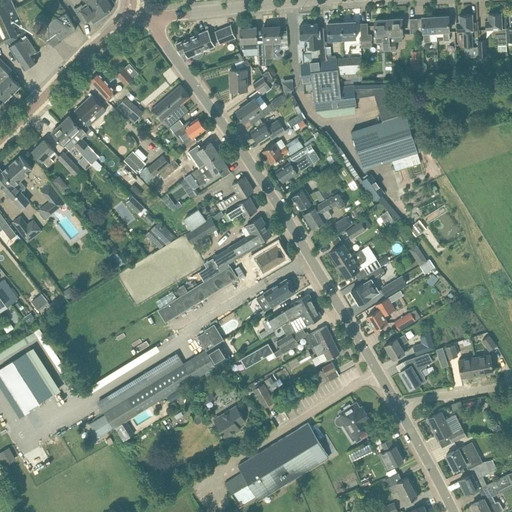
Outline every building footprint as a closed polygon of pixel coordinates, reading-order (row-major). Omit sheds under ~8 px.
[(0,0),(0,41),(4,40),(6,44),(7,43),(9,46),(25,69),(38,60),(34,54),(40,49),(39,47),(38,47),(23,25),(11,0),(0,0)] [(86,0),(88,2),(82,6),(81,4),(75,8),(84,22),(88,20),(115,3),(112,0),(86,0)] [(55,32),(61,38),(76,28),(66,12),(51,22),(51,20),(51,19),(51,17),(50,16),(49,15),(49,14),(47,13),(46,12),(45,12),(43,12),(42,12),(41,12),(39,13),(38,13),(37,14),(36,15),(36,17),(35,18),(35,19),(35,21),(35,22),(36,23),(37,25),(38,26),(39,26),(40,27),(41,28),(43,28),(49,42),(50,41),(48,37),(55,32)] [(501,12),(488,13),(488,20),(485,20),(486,29),(491,29),(491,36),(493,37),(497,37),(497,45),(505,44),(505,41),(507,41),(506,28),(502,28),(501,12)] [(456,22),(457,31),(463,31),(465,57),(472,57),(478,57),(478,56),(478,46),(472,46),(471,30),(473,30),(472,14),(459,15),(459,22),(456,22)] [(449,30),(449,25),(449,15),(436,16),(436,33),(443,33),(444,40),(450,40),(449,30)] [(437,40),(436,33),(436,16),(422,17),(423,32),(424,41),(430,41),(437,40)] [(402,33),(402,28),(401,18),(389,19),(391,49),(391,51),(396,51),(396,48),(396,40),(402,40),(402,33)] [(410,33),(419,33),(418,18),(409,18),(410,33)] [(384,49),(391,49),(389,19),(375,20),(376,42),(383,41),(384,49)] [(356,38),(356,31),(355,21),(342,22),(343,39),(356,38)] [(329,40),(343,39),(342,22),(328,22),(329,40)] [(264,26),(263,26),(264,36),(264,40),(264,42),(266,64),(268,64),(270,63),(272,61),(272,59),(272,57),(274,57),(273,40),(280,39),(280,35),(280,32),(279,25),(270,26),(270,23),(263,24),(264,26)] [(302,24),(300,24),(301,33),(301,36),(301,35),(301,38),(308,37),(308,44),(304,44),(304,50),(302,50),(302,62),(327,60),(326,58),(326,55),(326,46),(325,46),(324,37),(323,27),(317,27),(317,23),(308,24),(308,23),(302,23),(302,24)] [(360,23),(361,47),(371,46),(371,39),(372,39),(372,34),(368,34),(368,23),(360,23)] [(215,31),(219,40),(220,43),(235,37),(230,25),(215,31)] [(256,27),(240,28),(241,38),(241,42),(242,48),(258,47),(257,43),(257,37),(256,27)] [(214,46),(207,30),(176,43),(180,53),(181,53),(183,59),(192,55),(193,56),(194,57),(197,57),(199,57),(201,56),(202,54),(202,52),(202,51),(214,46)] [(486,39),(477,40),(478,46),(478,56),(487,55),(486,39)] [(264,42),(257,43),(258,47),(258,56),(259,65),(266,65),(266,64),(264,42)] [(361,56),(344,57),(345,77),(346,80),(362,80),(361,56)] [(0,82),(11,94),(21,85),(8,72),(12,69),(0,57),(0,82)] [(344,57),(337,58),(339,78),(345,77),(344,57)] [(302,62),(300,62),(300,63),(301,63),(303,83),(304,91),(313,90),(314,92),(316,110),(357,105),(356,96),(374,94),(383,121),(404,115),(393,80),(384,81),(363,81),(354,82),(354,84),(339,86),(339,81),(338,79),(339,79),(339,78),(337,58),(336,58),(326,58),(327,60),(302,62)] [(244,60),(239,62),(235,62),(237,68),(244,66),(244,65),(251,65),(247,59),(244,60)] [(427,71),(426,64),(420,64),(420,79),(439,78),(438,71),(427,71)] [(116,74),(126,85),(133,78),(124,68),(116,74)] [(89,80),(96,87),(108,100),(114,94),(112,92),(116,89),(110,83),(109,82),(114,78),(106,69),(101,73),(99,71),(89,80)] [(231,90),(241,90),(247,90),(246,69),(230,70),(231,82),(233,82),(233,90),(231,90)] [(269,71),(263,74),(267,81),(272,78),(269,71)] [(257,90),(267,83),(264,77),(253,84),(257,90)] [(292,78),(282,79),(282,92),(293,91),(292,78)] [(0,82),(0,95),(5,100),(11,94),(0,82)] [(190,97),(180,84),(151,109),(161,121),(163,119),(169,126),(187,110),(182,104),(190,97)] [(85,123),(90,118),(95,123),(100,118),(99,117),(106,109),(92,94),(75,109),(79,114),(78,115),(85,123)] [(245,105),(237,111),(238,112),(237,113),(239,117),(241,117),(244,121),(255,114),(259,119),(266,113),(273,108),(278,105),(286,99),(283,94),(262,108),(260,105),(255,98),(245,105)] [(126,97),(117,107),(135,123),(141,116),(135,111),(137,108),(126,97)] [(302,112),(287,121),(291,126),(306,117),(302,112)] [(383,121),(352,131),(363,168),(418,151),(406,114),(404,115),(383,121)] [(70,115),(61,123),(96,159),(99,156),(82,138),(87,133),(82,128),(76,122),(70,115)] [(184,124),(173,132),(178,138),(179,137),(180,136),(185,142),(183,143),(187,149),(198,140),(194,136),(197,134),(206,128),(198,117),(191,122),(190,120),(184,124)] [(259,125),(250,131),(252,133),(251,134),(253,136),(254,136),(258,142),(269,134),(272,138),(285,130),(278,120),(278,119),(267,126),(264,122),(259,125)] [(61,123),(52,132),(59,139),(64,144),(69,149),(74,145),(91,164),(96,159),(61,123)] [(289,151),(292,155),(304,147),(298,137),(279,149),(275,143),(263,150),(271,163),(283,155),(289,151)] [(54,149),(51,146),(44,139),(33,150),(42,161),(43,160),(48,166),(54,161),(48,155),(54,149)] [(202,156),(206,162),(219,153),(210,141),(198,150),(192,155),(196,160),(202,156)] [(304,147),(292,155),(288,158),(290,161),(284,165),(276,170),(283,182),(320,158),(310,143),(304,147)] [(328,155),(333,162),(341,157),(335,148),(331,150),(333,152),(328,155)] [(84,172),(63,150),(57,156),(77,178),(84,172)] [(133,151),(124,160),(137,172),(145,163),(142,161),(134,152),(133,151)] [(173,160),(154,175),(158,180),(163,176),(163,177),(179,164),(179,165),(189,158),(184,151),(173,159),(173,160)] [(167,152),(148,167),(154,175),(173,160),(173,159),(167,152)] [(215,174),(219,171),(227,166),(219,153),(206,162),(180,180),(185,186),(188,184),(192,190),(199,185),(195,178),(204,173),(208,178),(215,174)] [(0,184),(21,208),(30,201),(21,192),(25,189),(24,188),(25,187),(19,180),(33,168),(20,155),(3,171),(0,167),(0,184)] [(350,174),(345,178),(349,183),(354,179),(350,174)] [(60,192),(67,186),(59,175),(51,180),(60,192)] [(232,184),(237,192),(224,200),(228,206),(253,190),(245,176),(232,184)] [(354,179),(349,183),(353,189),(358,185),(354,179)] [(49,200),(38,209),(45,218),(65,203),(49,182),(40,189),(49,200)] [(143,192),(134,183),(130,188),(139,196),(143,192)] [(301,190),(292,196),(301,209),(309,204),(319,198),(320,200),(324,198),(330,194),(328,192),(325,185),(314,192),(309,195),(305,188),(301,190)] [(312,208),(303,214),(313,229),(321,223),(326,220),(326,219),(332,215),(328,209),(336,203),(339,208),(347,203),(339,191),(334,194),(331,196),(325,200),(312,208)] [(128,199),(126,201),(131,206),(138,213),(144,206),(137,200),(132,195),(129,198),(128,199)] [(244,218),(248,215),(257,210),(249,196),(240,202),(229,209),(232,215),(240,211),(244,218)] [(182,217),(190,229),(205,219),(196,207),(182,217)] [(221,210),(214,215),(217,220),(224,214),(221,210)] [(0,224),(11,239),(17,234),(0,212),(0,224)] [(346,215),(334,223),(340,232),(352,224),(346,215)] [(370,218),(369,215),(346,230),(351,238),(366,229),(365,228),(371,224),(368,219),(370,218)] [(42,231),(33,218),(26,223),(21,216),(13,222),(27,241),(42,231)] [(220,268),(253,248),(261,243),(260,241),(272,234),(261,216),(248,224),(246,226),(250,234),(213,256),(220,268)] [(175,235),(159,220),(146,234),(160,248),(164,244),(165,246),(175,235)] [(210,234),(203,223),(186,233),(192,244),(210,234)] [(414,225),(410,228),(416,236),(420,233),(414,225)] [(343,243),(339,246),(330,251),(335,258),(332,260),(334,263),(337,261),(339,264),(355,254),(350,247),(347,249),(343,243)] [(286,258),(285,256),(286,255),(283,250),(281,251),(277,244),(254,257),(263,272),(286,258)] [(417,246),(410,250),(413,254),(420,250),(417,246)] [(362,249),(355,254),(339,264),(340,267),(338,268),(340,271),(342,270),(347,277),(360,269),(358,266),(364,261),(366,259),(366,257),(366,256),(362,249)] [(377,258),(364,266),(368,274),(381,266),(389,261),(391,260),(387,255),(378,260),(377,258)] [(231,265),(234,271),(249,264),(247,259),(231,265)] [(237,277),(230,265),(219,272),(226,283),(226,284),(227,283),(236,277),(236,278),(237,277)] [(360,285),(351,290),(359,303),(371,296),(371,295),(379,291),(375,284),(373,281),(386,273),(381,266),(368,274),(371,278),(363,283),(360,285)] [(10,276),(19,272),(16,267),(8,271),(10,276)] [(402,275),(381,288),(386,295),(407,282),(402,275)] [(265,292),(265,293),(258,298),(265,310),(273,305),(273,306),(295,292),(291,285),(292,284),(290,280),(288,280),(287,278),(265,292)] [(3,279),(0,281),(0,310),(0,312),(18,298),(3,279)] [(166,320),(206,296),(207,296),(206,295),(199,284),(158,309),(165,320),(166,321),(166,320)] [(390,300),(402,293),(400,289),(388,296),(390,300)] [(42,293),(31,301),(38,309),(48,300),(42,293)] [(265,318),(272,330),(285,322),(290,319),(315,305),(309,294),(290,304),(291,306),(283,310),(282,309),(265,318)] [(375,328),(376,330),(388,323),(382,313),(386,311),(387,313),(393,309),(390,303),(387,297),(376,304),(379,309),(367,316),(371,321),(369,322),(373,329),(375,328)] [(322,317),(315,305),(290,319),(285,322),(286,323),(288,326),(293,323),(296,330),(320,317),(322,317)] [(420,317),(415,309),(394,322),(399,329),(420,317)] [(306,344),(305,347),(307,349),(308,348),(313,346),(332,337),(326,326),(317,330),(314,332),(309,334),(305,335),(309,343),(306,344)] [(206,330),(197,336),(206,349),(206,350),(215,345),(215,344),(206,330)] [(276,342),(280,348),(295,339),(291,332),(276,342)] [(416,355),(435,348),(430,333),(420,336),(423,344),(413,347),(416,355)] [(397,338),(393,340),(385,345),(393,359),(405,351),(401,345),(408,340),(404,334),(397,338)] [(489,349),(496,344),(489,334),(482,340),(489,349)] [(332,337),(313,346),(318,355),(321,362),(327,359),(331,357),(340,353),(332,337)] [(274,352),(266,356),(269,360),(276,356),(283,352),(284,353),(298,344),(295,339),(280,348),(274,352)] [(127,398),(104,412),(114,428),(137,414),(194,379),(216,366),(230,357),(226,351),(220,341),(215,345),(206,350),(206,349),(184,363),(127,398)] [(268,342),(241,358),(246,368),(266,356),(274,352),(268,342)] [(88,392),(158,350),(154,343),(85,386),(88,392)] [(449,358),(458,355),(454,343),(446,346),(449,358)] [(32,347),(0,365),(0,387),(16,415),(58,390),(32,347)] [(305,352),(288,361),(291,367),(312,356),(308,348),(307,349),(304,350),(305,352)] [(433,360),(428,351),(404,360),(408,366),(400,371),(410,388),(418,383),(419,384),(426,380),(420,368),(433,360)] [(477,374),(493,372),(490,354),(474,357),(477,374)] [(477,374),(474,357),(459,359),(462,377),(477,374)] [(315,387),(337,376),(339,375),(332,362),(323,367),(309,376),(315,387)] [(271,376),(264,380),(271,392),(283,384),(279,378),(274,382),(271,376)] [(252,389),(253,390),(263,407),(274,401),(271,396),(263,383),(252,389)] [(205,404),(216,399),(211,389),(200,395),(205,404)] [(460,401),(450,405),(452,411),(463,407),(460,401)] [(351,406),(350,403),(343,407),(345,410),(340,413),(346,422),(343,424),(353,441),(357,439),(357,440),(373,430),(367,420),(370,419),(362,407),(360,408),(356,403),(351,406)] [(245,420),(240,412),(236,406),(222,415),(224,419),(217,423),(226,438),(240,428),(238,425),(245,420)] [(446,420),(441,411),(427,418),(438,439),(452,432),(453,434),(452,434),(455,440),(466,435),(462,427),(453,432),(449,425),(448,425),(446,420)] [(90,423),(98,437),(113,427),(105,414),(90,423)] [(0,447),(9,444),(0,418),(0,447)] [(117,427),(124,438),(133,431),(130,427),(127,429),(123,423),(117,427)] [(385,451),(378,454),(381,460),(386,469),(393,466),(395,465),(404,460),(396,445),(394,446),(390,439),(381,443),(385,451)] [(287,456),(282,458),(289,476),(290,476),(290,475),(297,472),(299,475),(312,466),(311,465),(308,459),(319,455),(322,462),(323,462),(316,444),(315,444),(316,448),(302,453),(302,451),(297,443),(284,451),(287,456)] [(455,450),(446,454),(446,455),(447,455),(454,469),(454,470),(463,465),(467,463),(470,468),(483,462),(480,456),(473,459),(465,444),(459,448),(455,450)] [(366,445),(349,453),(352,461),(370,452),(366,445)] [(9,447),(0,451),(0,457),(4,465),(15,459),(9,447)] [(472,473),(459,479),(466,494),(478,488),(480,487),(480,486),(486,484),(482,476),(490,472),(489,470),(486,464),(485,461),(483,462),(470,468),(469,468),(470,468),(472,473)] [(270,467),(267,462),(251,472),(258,484),(255,486),(256,486),(264,499),(278,490),(281,496),(290,490),(291,492),(291,491),(290,490),(284,480),(287,478),(277,462),(270,467)] [(484,498),(471,505),(475,511),(499,511),(502,511),(503,509),(499,501),(497,500),(495,502),(495,501),(493,496),(492,495),(498,491),(498,490),(511,482),(511,470),(505,474),(486,484),(480,486),(480,487),(486,497),(484,498)] [(386,479),(390,487),(393,492),(402,488),(408,501),(418,496),(407,476),(402,479),(399,472),(386,479)] [(395,511),(398,511),(394,501),(368,511),(395,511)]
